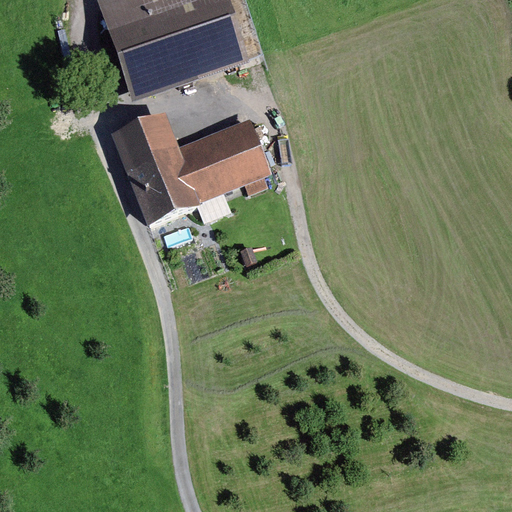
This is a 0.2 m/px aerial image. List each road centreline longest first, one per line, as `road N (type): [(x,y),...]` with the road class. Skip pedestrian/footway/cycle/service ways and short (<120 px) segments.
road 1 (track): [(197,511),(178,471),(182,334),(106,131),(195,110),(250,107),(271,124),(291,175),(318,283),(352,327),(406,368),(511,398)]
road 2 (track): [(110,131),(86,0)]
